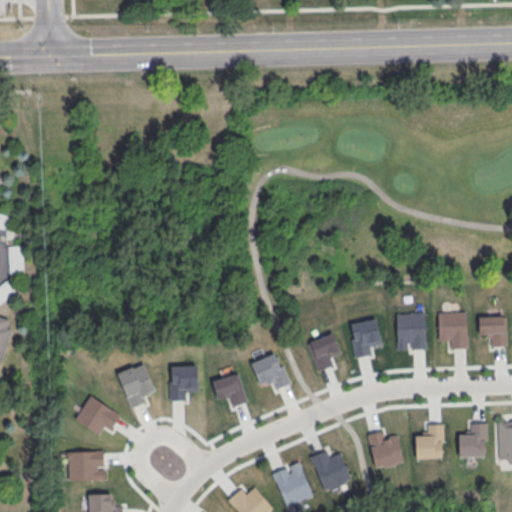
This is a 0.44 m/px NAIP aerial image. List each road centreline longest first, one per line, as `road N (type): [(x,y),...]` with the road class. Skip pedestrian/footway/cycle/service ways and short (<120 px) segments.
road 1 (residential): [(511,384),(392,389),(348,400),(239,446),(205,467),(174,503)]
road 2 (secondary): [(0,55),(327,48)]
road 3 (secondary): [(327,48),(511,42)]
